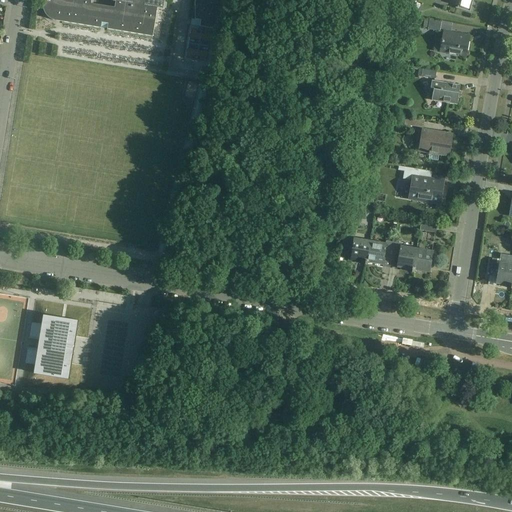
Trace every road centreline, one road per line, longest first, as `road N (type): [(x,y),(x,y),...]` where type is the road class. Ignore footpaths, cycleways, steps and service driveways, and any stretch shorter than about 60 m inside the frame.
road 1 (motorway): [(511,504),(387,487),(169,488),(0,478)]
road 2 (residential): [(451,332),(0,254)]
road 3 (residential): [(451,332),(506,0)]
